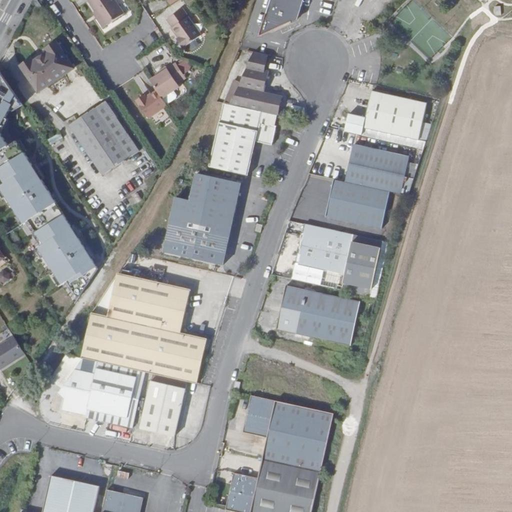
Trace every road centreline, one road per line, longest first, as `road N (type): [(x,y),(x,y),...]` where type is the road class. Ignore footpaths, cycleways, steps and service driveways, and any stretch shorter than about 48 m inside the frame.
road 1 (unclassified): [(314,59),(311,131),(201,446),(183,460),(162,462),(34,431),(0,431)]
road 2 (track): [(337,511),(360,416),(354,386),(236,341)]
road 3 (unknown): [(113,206),(0,63)]
road 4 (residential): [(59,0),(100,67),(144,35)]
